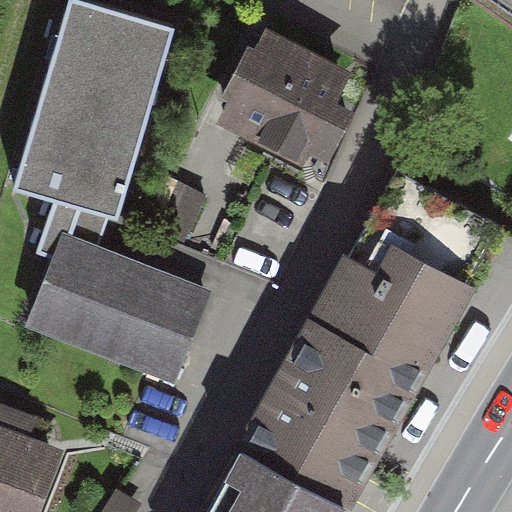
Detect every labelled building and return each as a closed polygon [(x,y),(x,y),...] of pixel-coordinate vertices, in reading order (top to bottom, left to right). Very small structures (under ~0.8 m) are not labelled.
[(166,30),(72,4),(20,185),(114,212),(166,30)] [(342,75),(266,39),(228,120),(300,155),(306,142),(326,152),(343,115),(327,107),(342,75)] [(193,296),(68,246),(32,334),(158,384),(193,296)] [(350,261),(213,511),(341,511),(468,286),(397,248),(381,278),(350,261)] [(28,511),(51,452),(0,432),(0,511),(28,511)]
